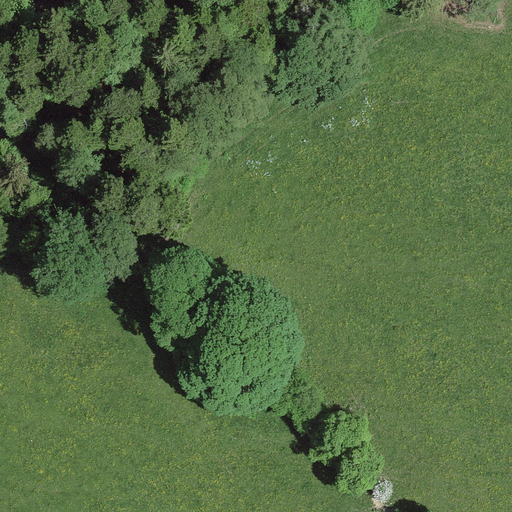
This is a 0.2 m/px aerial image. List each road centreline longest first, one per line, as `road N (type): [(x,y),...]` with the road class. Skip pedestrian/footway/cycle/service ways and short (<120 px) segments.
road 1 (track): [(265,0),(0,5)]
road 2 (track): [(148,246),(0,136)]
